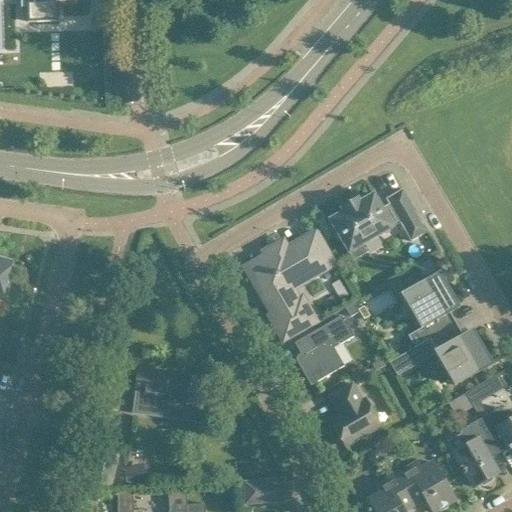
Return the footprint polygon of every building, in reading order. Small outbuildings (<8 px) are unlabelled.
[(38,0),(38,1),(27,2),(27,8),(28,23),(59,22),(59,2),(75,2),(74,0),(38,0)] [(344,213),(330,221),(335,229),(332,231),(339,242),(341,240),(346,249),(349,253),(363,245),(363,246),(379,236),(393,228),(392,226),(399,222),(404,231),(421,221),(403,190),(386,199),(390,207),(383,211),(374,195),(360,203),(358,200),(354,202),(353,202),(346,206),(345,207),(346,207),(342,209),(344,213)] [(303,282),(333,265),(315,234),(287,250),(283,243),(265,253),(267,257),(260,261),(261,262),(251,268),(258,281),(255,283),(278,323),(275,325),(284,340),(315,322),(306,307),(302,309),(287,282),(299,275),(303,282)] [(0,301),(2,302),(3,297),(6,298),(9,284),(6,284),(12,262),(0,258),(0,301)] [(407,293),(403,295),(422,327),(408,335),(415,347),(413,348),(414,349),(429,340),(457,325),(448,309),(456,304),(439,276),(427,283),(427,282),(407,293)] [(346,308),(351,318),(360,312),(354,303),(346,308)] [(341,316),(294,344),(301,354),(298,356),(296,361),(311,386),(344,367),(334,349),(354,338),(341,316)] [(457,325),(429,340),(437,354),(455,385),(459,383),(479,372),(478,371),(490,364),(474,335),(469,328),(461,332),(457,325)] [(177,404),(200,406),(204,380),(138,372),(135,392),(137,392),(135,413),(156,415),(157,411),(176,413),(177,404)] [(482,383),(464,393),(472,406),(490,395),(482,383)] [(340,415),(331,420),(346,447),(380,426),(365,400),(362,402),(352,385),(331,398),(340,415)] [(501,408),(479,420),(497,449),(506,444),(511,453),(511,419),(509,421),(501,408)] [(498,474),(487,455),(497,449),(479,420),(461,431),(460,435),(466,446),(454,453),(474,488),(479,485),(483,486),(492,481),(493,477),(498,474)] [(85,481),(111,487),(122,442),(96,436),(85,481)] [(418,463),(397,475),(411,500),(422,494),(432,511),(436,511),(437,511),(438,511),(441,511),(448,508),(449,505),(455,501),(433,463),(422,470),(418,463)] [(411,500),(397,475),(376,487),(380,494),(368,501),(374,511),(404,511),(401,506),(411,500)] [(285,501),(284,481),(284,480),(244,483),(246,505),(285,501)] [(187,511),(187,506),(186,491),(168,492),(169,507),(169,511),(187,511)] [(118,492),(118,511),(133,511),(133,492),(118,492)]
